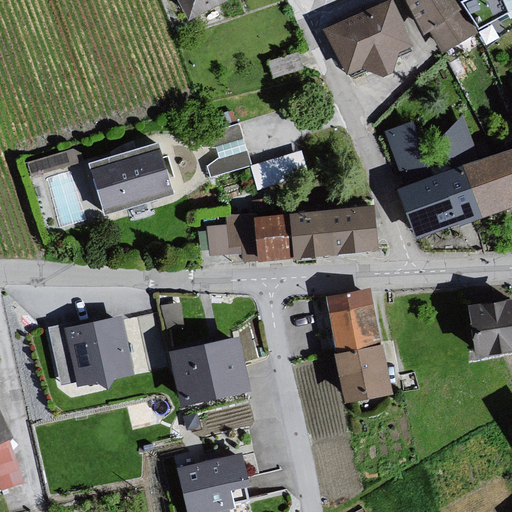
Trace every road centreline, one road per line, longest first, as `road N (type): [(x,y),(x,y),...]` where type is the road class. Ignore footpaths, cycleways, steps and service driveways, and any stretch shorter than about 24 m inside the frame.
road 1 (residential): [(411,272),(310,18)]
road 2 (residential): [(0,273),(267,282)]
road 3 (residential): [(311,511),(267,282)]
road 4 (residential): [(267,282),(411,272)]
